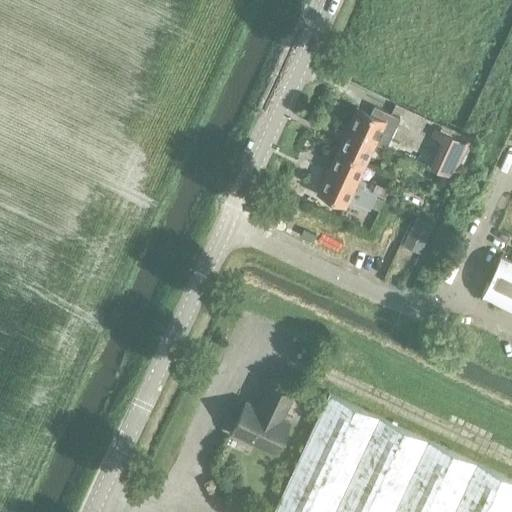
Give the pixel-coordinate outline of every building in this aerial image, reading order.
[(358,108),(348,129),(383,145),(386,146),(392,149),(396,140),(390,138),(400,117),(374,105),(370,113),(358,108)] [(429,166),(453,177),(467,143),(434,128),(430,136),(441,141),(429,166)] [(380,150),(383,145),(348,129),(338,150),(364,162),(372,146),(380,150)] [(357,178),(364,162),(338,150),(328,171),(355,183),(384,197),(388,189),(376,183),(372,191),(369,190),(370,189),(364,186),(366,182),(357,178)] [(393,150),(389,158),(398,162),(402,154),(393,150)] [(376,194),(354,184),(355,183),(328,171),(319,192),(345,204),(347,199),(369,209),(376,194)] [(418,213),(405,241),(422,249),(435,220),(418,213)] [(511,260),(500,255),(482,294),(481,294),(511,308),(511,260)] [(281,418),(292,394),(269,383),(261,400),(264,401),(261,409),(246,401),(232,431),(274,451),(288,422),(281,418)] [(511,511),(511,478),(329,392),(272,511),(511,511)]
